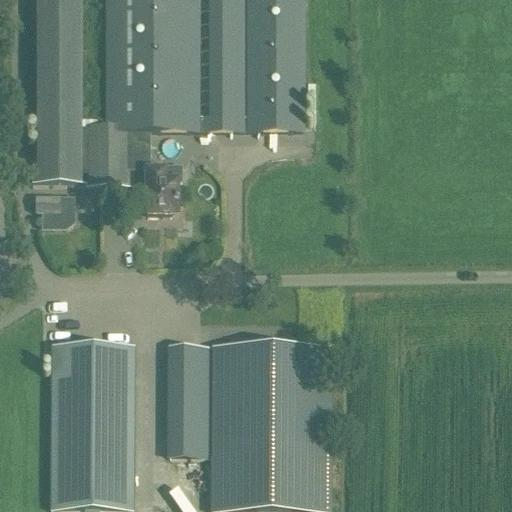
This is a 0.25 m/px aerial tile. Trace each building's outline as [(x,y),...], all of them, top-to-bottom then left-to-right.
[(38,0),(39,173),(33,173),(33,190),(87,190),(96,190),(128,190),(128,188),(148,188),(148,219),(160,219),(163,222),(171,222),(174,219),(177,219),(177,177),(164,177),(164,176),(128,176),(127,136),(172,136),(189,136),(189,115),(197,115),(196,0),(101,0),(102,124),(81,124),(80,0),(38,0)] [(302,0),(200,0),(201,140),(303,140),(302,0)] [(56,214),(56,198),(32,198),(32,214),(56,214)] [(132,511),(132,353),(50,353),(49,511),(132,511)] [(168,353),(168,380),(190,379),(190,353),(168,353)] [(190,353),(190,379),(209,379),(209,353),(194,353),(190,353)] [(209,463),(209,511),(332,511),(332,353),(284,353),(259,353),(209,353),(209,379),(209,446),(209,463)] [(168,446),(168,463),(209,463),(209,446),(168,446)]
